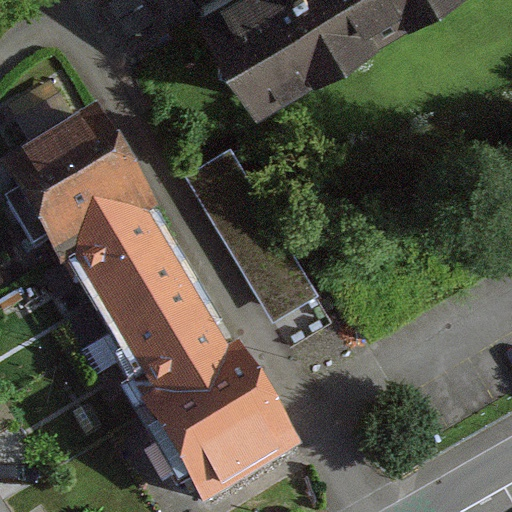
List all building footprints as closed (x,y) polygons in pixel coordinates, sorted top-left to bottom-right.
[(446,0),(220,0),(207,8),(266,107),(446,0)] [(0,213),(39,283),(65,268),(135,229),(144,224),(92,130),(0,181),(0,213)] [(295,355),(331,334),(226,157),(181,184),(265,326),(275,321),(295,355)] [(511,179),(341,280),(376,338),(511,258),(511,179)] [(175,301),(135,229),(65,268),(105,340),(175,301)] [(147,413),(216,374),(175,301),(105,340),(147,413)] [(231,366),(216,374),(147,413),(135,419),(187,511),(197,511),(285,463),(231,366)]
